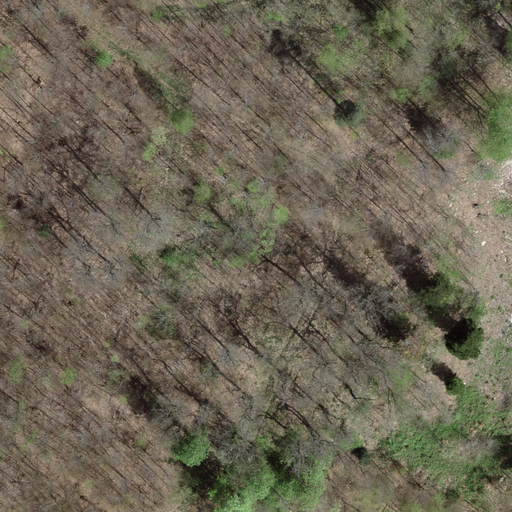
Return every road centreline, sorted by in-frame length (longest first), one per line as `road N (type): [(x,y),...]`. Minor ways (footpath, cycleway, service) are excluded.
road 1 (track): [(65,0),(191,90),(341,177),(346,196),(337,251),(248,440)]
road 2 (track): [(125,0),(176,9),(245,0)]
